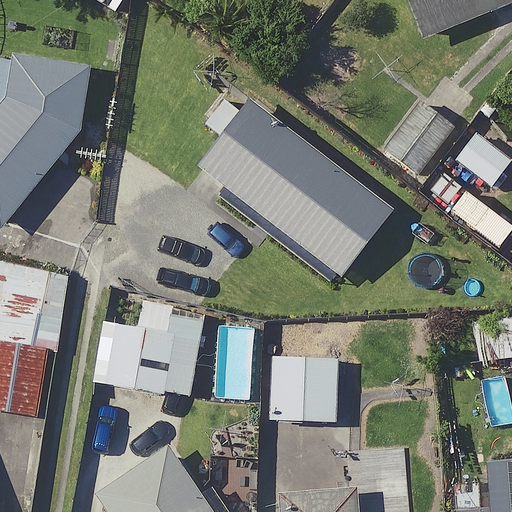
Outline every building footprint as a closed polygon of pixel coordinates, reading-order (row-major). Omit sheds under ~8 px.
[(398,0),(411,33),(502,0),(398,0)] [(82,69),(7,53),(0,79),(0,213),(69,130),(82,69)] [(383,207),(225,85),(195,124),(212,136),(188,167),(223,194),(217,201),(325,284),(383,207)] [(443,129),(408,100),(373,144),(408,172),(443,129)] [(502,161),(464,132),(444,158),(481,187),(502,161)] [(60,273),(0,263),(0,411),(5,413),(0,445),(0,468),(21,471),(39,350),(48,352),(60,273)] [(196,314),(134,302),(129,329),(96,322),(85,380),(180,398),(196,314)] [(511,356),(511,313),(452,317),(455,361),(511,356)] [(247,326),(210,325),(207,398),(244,400),(247,326)] [(329,359),(263,355),(259,418),(325,422),(329,359)] [(208,511),(162,443),(87,494),(98,511),(208,511)] [(511,511),(511,455),(476,458),(478,484),(446,486),(447,511),(511,511)] [(22,511),(25,492),(0,489),(0,511),(22,511)] [(346,511),(346,491),(274,494),(275,511),(346,511)]
